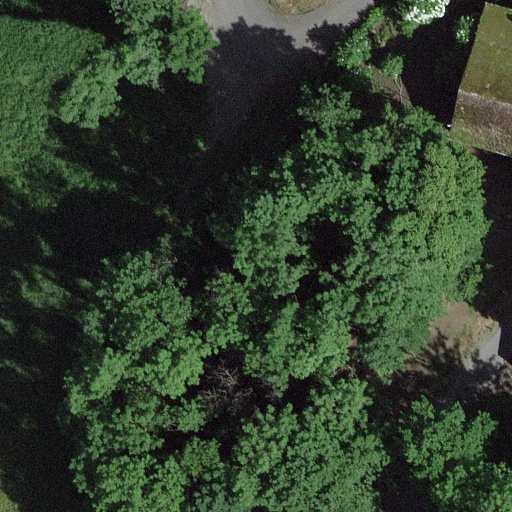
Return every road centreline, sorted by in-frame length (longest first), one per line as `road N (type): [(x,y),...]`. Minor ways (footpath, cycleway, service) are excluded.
road 1 (track): [(511,337),(446,411),(413,478),(409,511)]
road 2 (track): [(235,0),(247,36),(287,51),(326,39),(366,0)]
